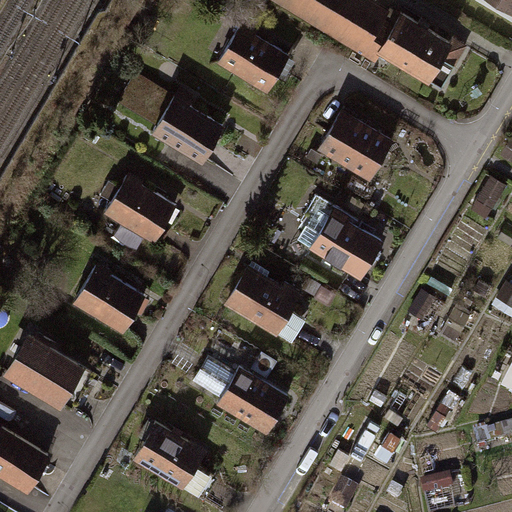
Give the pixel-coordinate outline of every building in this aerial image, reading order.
[(279,0),(372,55),(375,49),(388,27),(377,21),(382,12),(362,0),(279,0)] [(511,0),(496,0),(511,9),(511,0)] [(375,49),(437,86),(450,64),(436,56),(446,40),(398,11),(388,27),(375,49)] [(214,59),(263,89),(284,54),(236,25),(214,59)] [(149,128),(198,157),(219,123),(132,71),(115,100),(153,122),(149,128)] [(315,145),(365,175),(387,139),(338,109),(315,145)] [(102,209),(150,239),(172,203),(123,174),(102,209)] [(295,238),(356,274),(377,239),(355,226),(358,220),(313,193),(297,219),(304,223),(295,238)] [(70,299),(119,328),(140,293),(91,264),(70,299)] [(223,300),(273,330),(294,295),(244,265),(223,300)] [(511,277),(509,276),(494,301),(511,310),(511,277)] [(5,368),(67,405),(88,371),(26,333),(5,368)] [(189,378),(217,395),(232,369),(204,352),(189,378)] [(214,400),(264,429),(285,394),(235,365),(232,369),(217,395),(214,400)] [(130,455),(196,495),(210,473),(193,462),(200,450),(152,420),(130,455)] [(0,474),(23,488),(44,453),(0,426),(0,474)]
